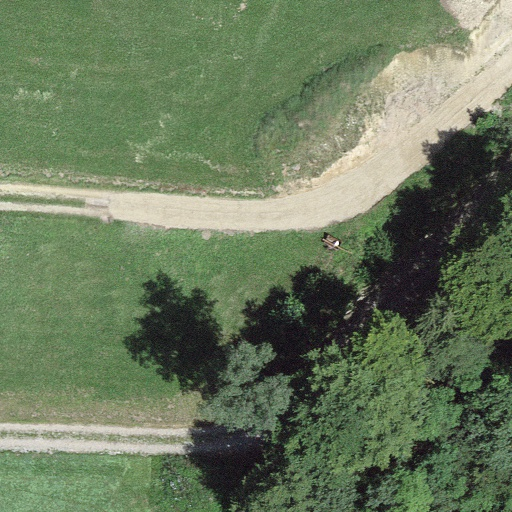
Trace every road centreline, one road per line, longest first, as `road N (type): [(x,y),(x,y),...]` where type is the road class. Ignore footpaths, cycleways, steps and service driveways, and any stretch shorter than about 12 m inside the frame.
road 1 (track): [(0,439),(51,433),(238,450),(285,435),(356,338),(511,205)]
road 2 (track): [(511,65),(381,166),(297,205),(0,195)]
